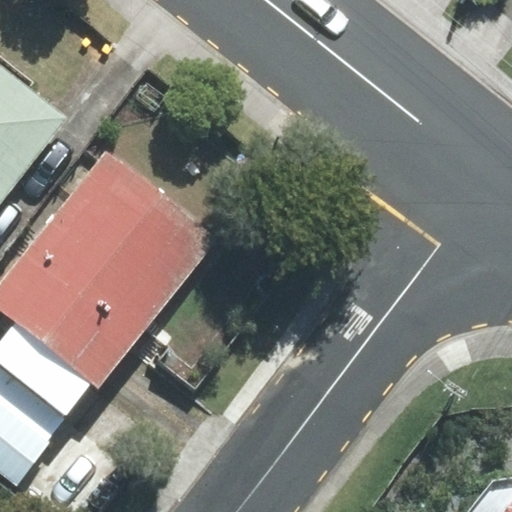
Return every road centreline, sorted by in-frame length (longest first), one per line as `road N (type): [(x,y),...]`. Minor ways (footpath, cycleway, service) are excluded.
road 1 (residential): [(240,511),(492,183)]
road 2 (secondary): [(492,183),(262,0)]
